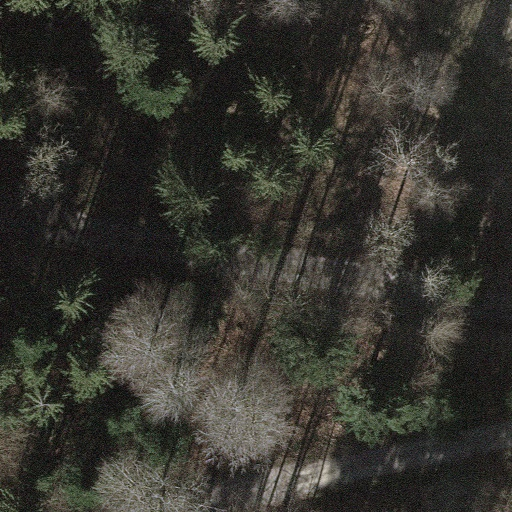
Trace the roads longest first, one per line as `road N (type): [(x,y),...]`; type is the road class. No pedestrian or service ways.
road 1 (track): [(0,209),(511,298)]
road 2 (track): [(511,429),(151,511)]
